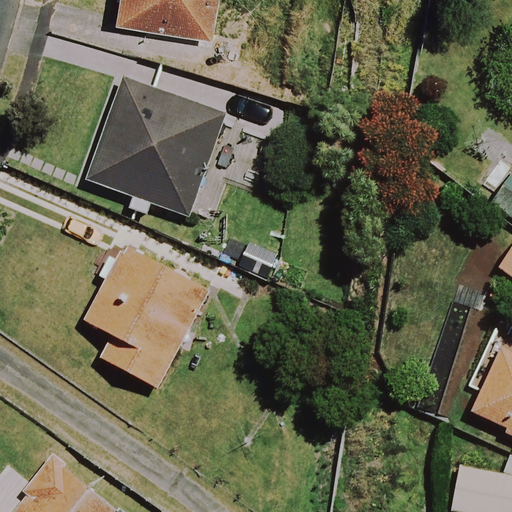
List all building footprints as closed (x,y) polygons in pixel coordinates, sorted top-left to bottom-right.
[(115,0),(111,29),(208,45),(215,0),(115,0)] [(222,119),(125,86),(89,190),(187,223),(222,119)] [(511,229),(511,183),(491,214),(511,229)] [(511,249),(496,272),(511,282),(511,249)] [(209,298),(125,253),(85,328),(109,341),(98,363),(157,395),(209,298)] [(511,359),(494,352),(465,422),(511,441),(511,359)] [(511,511),(511,461),(504,460),(501,481),(457,475),(451,511),(511,511)] [(113,511),(49,462),(10,511),(113,511)]
